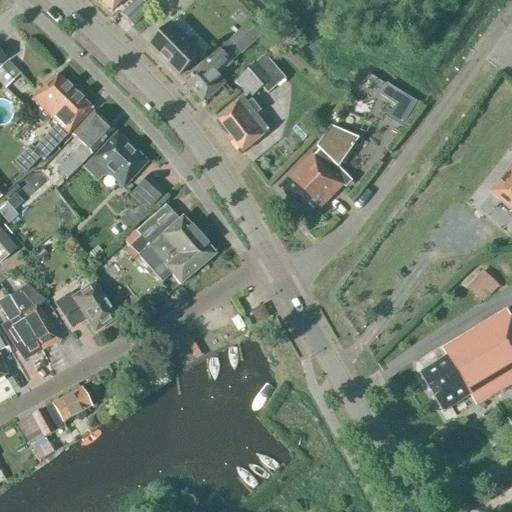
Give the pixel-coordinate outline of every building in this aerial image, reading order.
[(100,0),(113,11),(123,0),(100,0)] [(134,26),(150,9),(141,0),(136,0),(122,15),(134,26)] [(263,37),(249,24),(185,83),(204,104),(226,84),(216,73),(227,63),(229,66),(241,54),(242,56),(263,37)] [(150,46),(174,71),(179,76),(201,55),(171,25),(150,46)] [(268,94),(286,79),(265,55),(235,82),(250,99),(263,88),(268,94)] [(20,75),(7,62),(0,68),(0,85),(5,90),(20,75)] [(42,125),(49,118),(73,93),(55,76),(31,101),(38,108),(31,115),(42,125)] [(56,125),(33,150),(29,147),(14,162),(26,173),(40,157),(44,161),(67,135),(91,110),(73,93),(49,118),(56,125)] [(401,102),(400,101),(390,113),(406,123),(413,110),(418,103),(406,95),(401,102)] [(243,153),(270,131),(257,115),(261,111),(255,104),(251,107),(244,98),(218,120),(243,153)] [(57,170),(67,179),(82,165),(113,131),(93,112),(71,137),(81,146),(71,156),(57,170)] [(314,157),(312,155),(280,187),(311,218),(343,186),(346,189),(353,182),(339,168),(359,140),(331,127),(316,148),(319,151),(314,157)] [(99,173),(102,170),(123,189),(147,163),(116,134),(83,169),(97,182),(103,176),(99,173)] [(511,166),(491,193),(511,209),(511,166)] [(150,211),(161,198),(144,182),(132,195),(150,211)] [(7,206),(0,212),(0,214),(9,225),(18,218),(7,206)] [(135,233),(124,243),(136,258),(138,257),(152,274),(161,283),(170,276),(179,287),(214,256),(181,219),(177,222),(164,208),(135,233)] [(0,263),(16,250),(0,230),(0,263)] [(468,290),(483,303),(499,286),(484,272),(468,290)] [(94,332),(116,318),(94,285),(68,302),(65,297),(54,304),(71,329),(86,319),(94,332)] [(18,292),(9,297),(41,351),(58,341),(41,315),(34,319),(31,314),(44,301),(27,286),(18,293),(18,292)] [(23,362),(41,351),(9,297),(0,302),(0,309),(8,322),(1,327),(23,362)] [(470,396),(476,405),(511,383),(511,320),(505,310),(453,342),(441,350),(446,358),(420,374),(444,413),(470,396)] [(44,409),(57,432),(65,427),(63,423),(90,408),(80,390),(44,409)] [(44,409),(31,416),(32,417),(44,439),(57,432),(44,409)] [(44,439),(32,417),(18,425),(38,460),(52,453),(44,439)]
